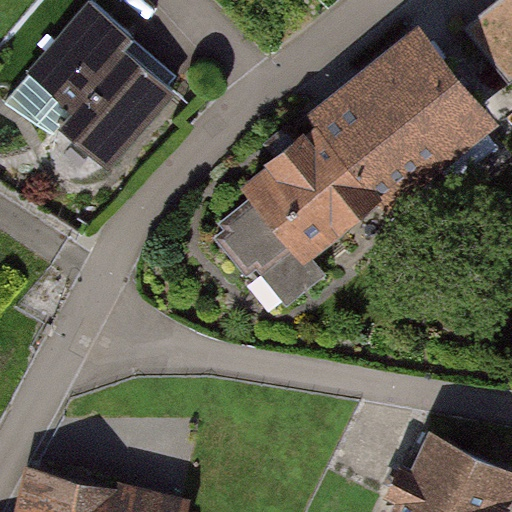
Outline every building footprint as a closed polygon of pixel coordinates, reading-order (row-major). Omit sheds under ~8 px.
[(126,27),(87,0),(71,0),(23,69),(68,101),(53,123),(108,162),(162,85),(110,49),(126,27)] [(511,66),(511,0),(499,0),(475,19),(511,66)] [(470,106),(403,20),(212,168),(279,255),(470,106)] [(511,511),(511,472),(417,428),(378,511),(511,511)] [(179,511),(181,506),(18,469),(8,511),(179,511)]
